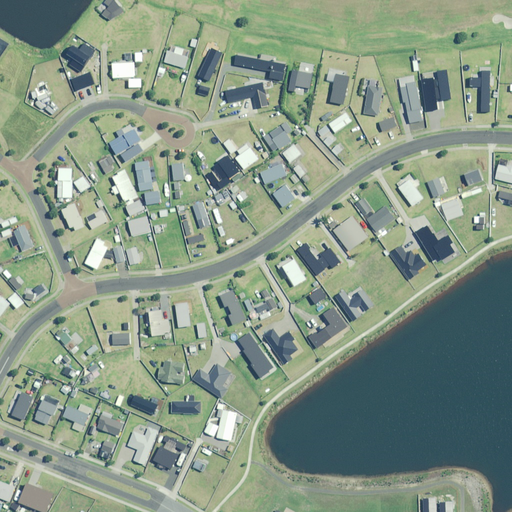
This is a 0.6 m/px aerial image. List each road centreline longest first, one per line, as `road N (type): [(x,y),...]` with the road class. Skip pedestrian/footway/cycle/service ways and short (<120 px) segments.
road 1 (residential): [(75,293),(220,266),(273,238),(363,169),(412,146),(511,137)]
road 2 (residential): [(18,173),(88,108),(112,103),(144,112)]
road 3 (residential): [(75,293),(18,173)]
